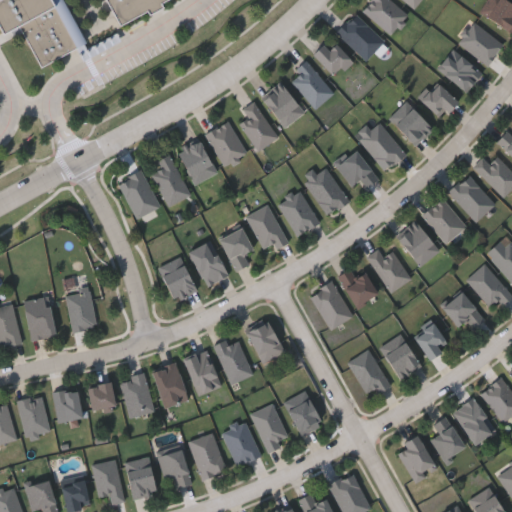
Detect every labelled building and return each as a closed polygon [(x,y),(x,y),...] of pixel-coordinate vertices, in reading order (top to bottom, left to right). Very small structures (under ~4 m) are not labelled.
[(164,0),(161,2),(163,6),(150,13),(147,9),(120,23),(107,0),(61,0),(84,44),(41,66),(19,23),(2,32),(0,28),(0,0),(164,0)] [(389,0),(407,14),(390,34),(360,10),(368,0),(389,0)] [(419,0),(413,8),(402,0),(419,0)] [(507,0),(511,2),(511,30),(511,32),(478,13),(485,0),(507,0)] [(335,31),(354,13),(383,41),(364,60),(335,31)] [(502,44),(485,65),(456,41),(472,20),(502,44)] [(326,48),(333,42),(350,59),(333,76),(310,54),(321,43),(326,48)] [(435,67),(451,48),(480,72),(465,91),(435,67)] [(332,92),(314,108),(287,78),(306,62),(332,92)] [(456,101),(439,118),(419,98),(436,81),(456,101)] [(260,100),(278,83),(303,111),(284,127),(260,100)] [(276,137),(255,151),(238,123),(247,117),(241,108),(252,101),(276,137)] [(431,128),(414,145),(387,118),(404,101),(431,128)] [(356,134),(377,118),(404,154),(383,170),(356,134)] [(204,133),(227,120),(245,154),(222,166),(204,133)] [(511,157),(496,141),(505,131),(511,137),(511,136),(511,157)] [(215,173),(193,185),(176,151),(197,140),(215,173)] [(366,188),(358,180),(352,186),(334,167),(352,150),(378,177),(366,188)] [(159,168),(156,160),(170,154),(187,197),(164,206),(151,172),(159,168)] [(511,172),(511,186),(502,197),(472,166),(481,157),(488,163),(496,156),(511,172)] [(325,215),(303,181),(325,167),(347,201),(325,215)] [(135,218),(116,182),(139,170),(158,205),(135,218)] [(494,204),(474,221),(447,191),(466,174),(494,204)] [(295,235),(276,203),(298,189),(317,222),(295,235)] [(421,214),(442,198),(464,228),(443,243),(421,214)] [(273,243),(259,248),(247,214),(269,206),(283,244),(274,247),(273,243)] [(417,267),(395,237),(414,222),(437,251),(417,267)] [(231,270),(218,237),(241,228),(249,250),(242,253),(247,264),(231,270)] [(226,275),(205,286),(187,251),(208,240),(226,275)] [(511,283),(490,260),(509,242),(511,245),(511,283)] [(365,258),(376,250),(381,257),(390,251),(409,279),(390,293),(365,258)] [(157,266),(180,256),(195,291),(172,301),(157,266)] [(466,277),(486,264),(509,298),(488,311),(466,277)] [(361,271),(376,293),(356,308),(335,278),(348,268),(354,276),(361,271)] [(308,294),(331,281),(350,316),(327,329),(308,294)] [(64,293),(88,289),(95,326),(71,331),(64,293)] [(456,326),(440,308),(459,292),(483,319),(472,328),(464,319),(456,326)] [(22,301),(45,296),(53,335),(30,340),(22,301)] [(0,304),(11,302),(20,343),(0,347),(0,304)] [(245,331),(266,321),(282,351),(260,362),(245,331)] [(411,336),(432,323),(447,346),(426,359),(411,336)] [(419,366),(399,379),(378,348),(398,334),(419,366)] [(212,346),(235,336),(251,374),(229,384),(212,346)] [(181,359),(204,349),(219,385),(196,395),(181,359)] [(366,397),(346,361),(368,349),(387,385),(366,397)] [(149,370),(173,362),(186,399),(163,408),(149,370)] [(144,374),(151,411),(127,416),(120,378),(144,374)] [(511,415),(499,423),(480,391),(502,377),(511,393),(511,415)] [(85,386),(109,382),(113,406),(89,410),(85,386)] [(77,420),(54,420),(54,390),(77,390),(77,420)] [(298,435),(283,400),(304,390),(320,425),(298,435)] [(16,400),(40,395),(48,431),(24,436),(16,400)] [(473,444),(450,412),(471,397),(493,430),(473,444)] [(15,439),(0,442),(0,405),(6,404),(15,439)] [(277,440),(279,447),(266,452),(250,413),(272,404),(285,437),(277,440)] [(431,424),(444,416),(463,447),(442,460),(429,438),(437,433),(431,424)] [(259,455),(236,466),(220,432),(242,420),(259,455)] [(210,432),(225,469),(201,479),(187,441),(210,432)] [(404,448),(401,443),(415,434),(435,468),(414,481),(396,452),(404,448)] [(189,483),(176,487),(173,477),(164,480),(156,456),(179,449),(189,483)] [(130,498),(123,461),(147,456),(154,494),(130,498)] [(96,496),(90,464),(114,460),(122,501),(109,503),(107,494),(96,496)] [(511,500),(495,476),(511,464),(511,500)] [(341,511),(327,483),(351,472),(368,508),(360,511),(341,511)] [(23,485),(47,479),(55,511),(41,511),(41,508),(30,510),(23,485)] [(87,506),(63,510),(59,483),(83,479),(87,506)] [(0,511),(0,490),(12,486),(20,511),(0,511)] [(474,511),(467,499),(488,487),(502,511),(474,511)] [(303,511),(297,498),(311,492),(314,500),(324,496),(330,511),(303,511)]
